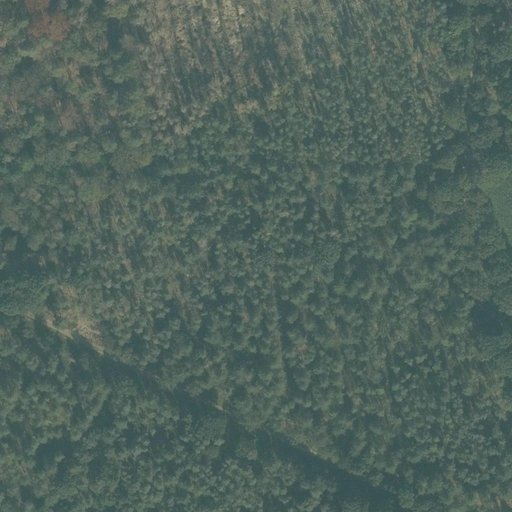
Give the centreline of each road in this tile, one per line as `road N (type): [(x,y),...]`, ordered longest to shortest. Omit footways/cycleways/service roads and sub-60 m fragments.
road 1 (track): [(415,511),(0,306)]
road 2 (track): [(511,323),(462,203),(463,160)]
road 3 (track): [(463,160),(478,0)]
